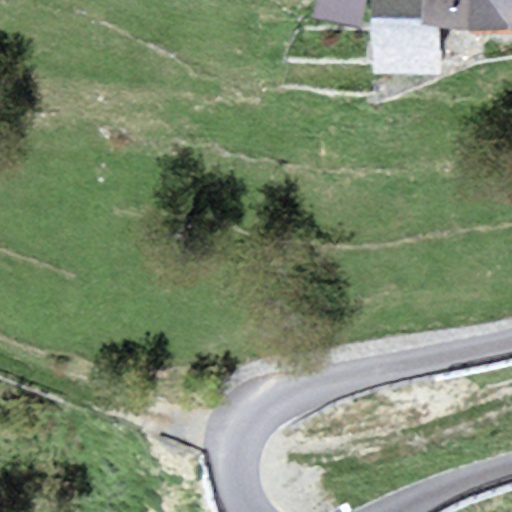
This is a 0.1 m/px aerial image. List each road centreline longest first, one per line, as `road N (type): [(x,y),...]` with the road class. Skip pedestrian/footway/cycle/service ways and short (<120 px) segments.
road 1 (unclassified): [(285,511),(262,506),(243,487),(236,455),(244,424),(265,399),(321,377),(511,344)]
road 2 (track): [(236,455),(353,443),(511,411)]
road 3 (unclassified): [(511,468),(327,511)]
